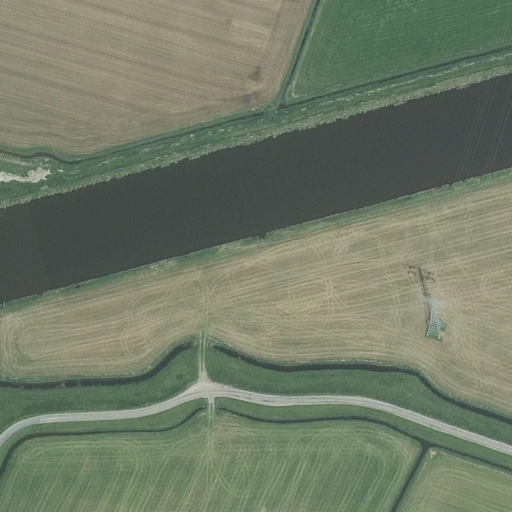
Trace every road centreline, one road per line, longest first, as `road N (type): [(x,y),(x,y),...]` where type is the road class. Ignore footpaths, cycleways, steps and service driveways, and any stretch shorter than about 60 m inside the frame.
road 1 (unclassified): [(0,440),(39,419),(135,414),(214,391),(369,404),(511,451)]
road 2 (track): [(511,62),(95,172)]
